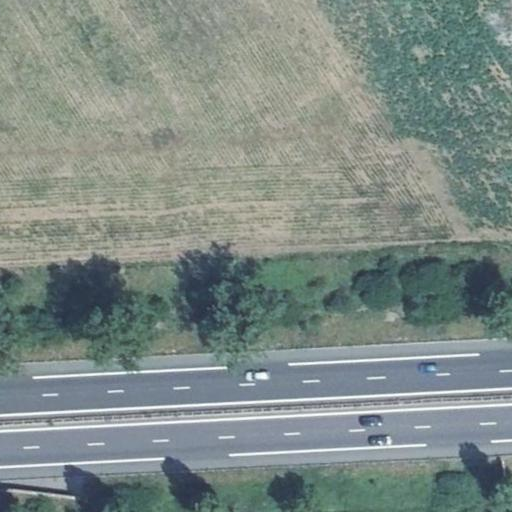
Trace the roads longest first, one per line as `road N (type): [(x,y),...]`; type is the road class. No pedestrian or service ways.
road 1 (motorway): [(511,376),(0,402)]
road 2 (motorway): [(0,455),(511,429)]
